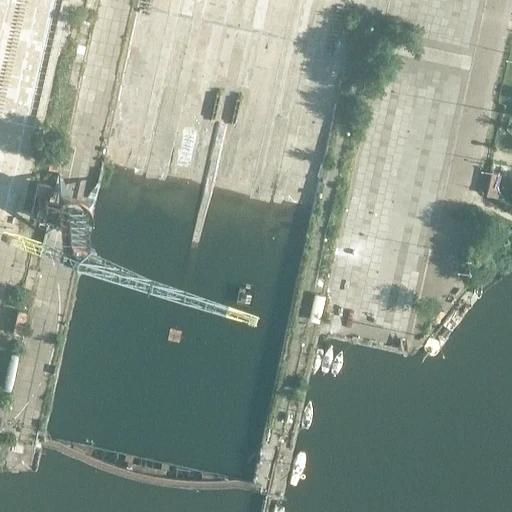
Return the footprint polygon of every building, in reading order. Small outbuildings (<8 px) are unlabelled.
[(0,0),(0,219),(10,222),(59,0),(0,0)] [(138,0),(101,176),(44,439),(252,485),(352,32),(350,29),(355,0),(138,0)] [(48,181),(45,195),(44,199),(57,202),(55,210),(89,217),(96,183),(63,176),(61,184),(48,181)] [(30,269),(28,274),(14,334),(14,339),(15,341),(16,342),(17,343),(18,343),(20,342),(22,339),(23,335),(36,276),(36,271),(36,269),(35,268),(34,267),(33,267),(32,268),(30,269)] [(17,351),(14,351),(11,354),(9,360),(3,387),(3,392),(4,396),(7,397),(9,395),(11,391),(17,363),(18,355),(17,351)]
